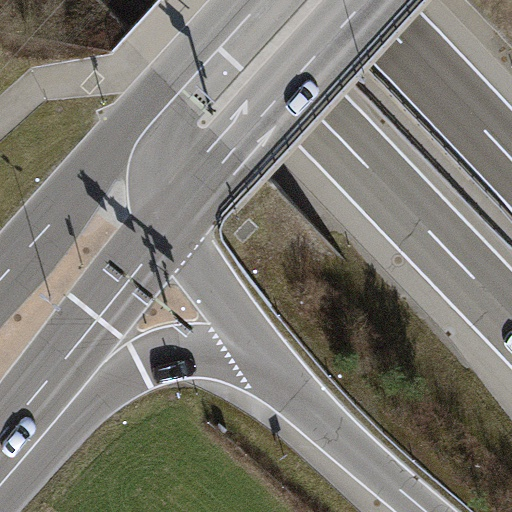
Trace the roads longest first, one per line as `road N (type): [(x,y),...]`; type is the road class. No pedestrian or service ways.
road 1 (motorway): [(210,0),(511,314)]
road 2 (secondary): [(259,0),(204,35),(157,83),(77,199),(0,289)]
road 3 (secondary): [(174,222),(369,0)]
road 4 (motorway): [(0,460),(164,356),(210,349),(262,358)]
road 5 (secondary): [(0,444),(174,222)]
road 6 (motorway): [(270,0),(235,59),(162,150),(159,173),(174,222)]
road 7 (motorway): [(262,358),(420,511)]
road 8 (motorway): [(511,157),(361,0)]
road 9 (motorway): [(174,222),(262,358)]
